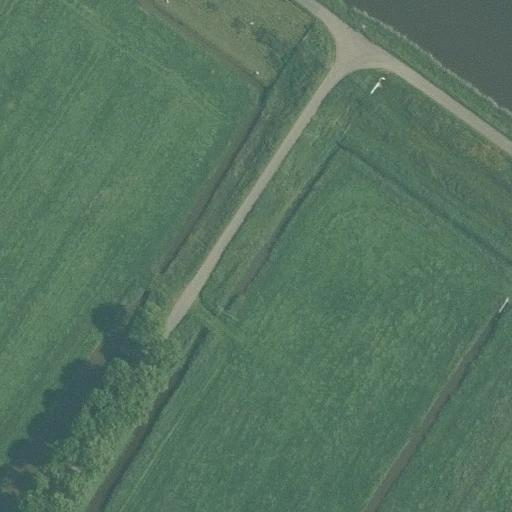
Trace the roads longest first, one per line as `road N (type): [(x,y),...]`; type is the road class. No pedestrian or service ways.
road 1 (unclassified): [(47,511),(358,36)]
road 2 (unclassified): [(511,144),(358,36)]
